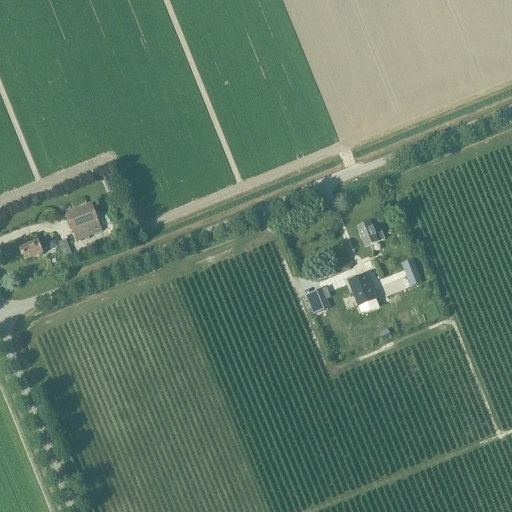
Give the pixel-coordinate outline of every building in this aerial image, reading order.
[(76,242),(101,232),(91,205),(65,215),(76,242)] [(371,251),(379,248),(377,243),(369,222),(356,227),(364,248),(370,246),(371,251)] [(51,236),(44,237),(46,246),(53,245),(51,236)] [(21,255),(23,254),(25,260),(42,254),(41,251),(47,249),(44,241),(38,242),(25,246),(25,245),(18,247),(21,255)] [(414,264),(404,268),(411,288),(421,284),(414,264)] [(358,308),(375,300),(365,275),(348,283),(358,308)] [(323,293),(307,299),(314,316),(330,310),(323,293)] [(381,342),(390,339),(387,330),(378,333),(381,342)]
